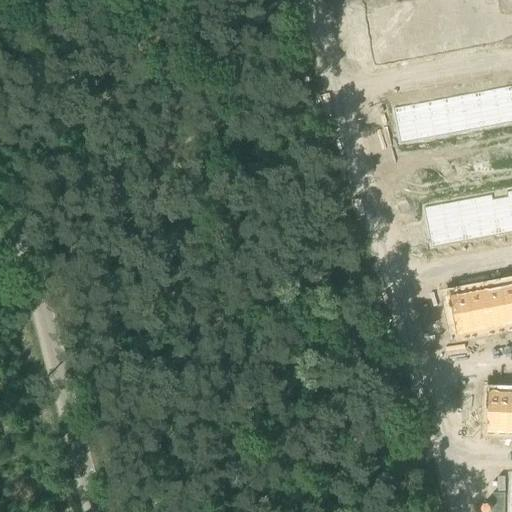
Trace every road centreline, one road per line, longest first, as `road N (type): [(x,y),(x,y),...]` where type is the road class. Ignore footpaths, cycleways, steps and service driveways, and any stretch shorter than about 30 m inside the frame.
road 1 (unclassified): [(95,511),(0,149)]
road 2 (residential): [(337,98),(392,278)]
road 3 (residential): [(392,278),(450,453)]
road 4 (residential): [(511,55),(337,98)]
road 5 (residential): [(511,255),(392,278)]
